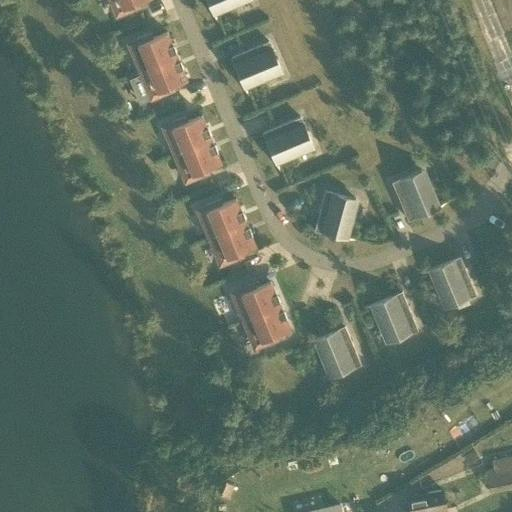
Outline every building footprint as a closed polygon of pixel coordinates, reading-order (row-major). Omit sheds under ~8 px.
[(115,0),(120,10),(124,9),(126,13),(139,7),(138,3),(144,0),(115,0)] [(214,12),(243,0),(207,0),(218,24),(219,23),(214,12)] [(139,71),(177,56),(167,31),(152,38),(151,34),(137,39),(139,43),(135,45),(144,68),(139,71)] [(245,86),(281,71),(269,41),(232,57),(249,97),(250,97),(245,86)] [(177,56),(139,71),(139,72),(145,70),(155,93),(158,92),(160,96),(174,90),(172,86),(187,80),(177,56)] [(174,155),(212,139),(202,115),(187,121),(185,117),(171,123),(173,127),(169,128),(179,152),(173,154),(174,155)] [(277,161),(313,146),(300,117),(263,132),(280,173),(281,172),(277,161)] [(212,139),(174,155),(179,153),(189,176),(193,175),(195,179),(208,173),(207,169),(222,163),(212,139)] [(437,206),(422,170),(393,183),(408,220),(449,203),(448,202),(437,206)] [(315,230),(357,241),(357,240),(346,237),(356,199),(325,191),(315,230)] [(208,238),(246,222),(236,198),(221,204),(219,200),(206,206),(207,210),(204,211),(213,235),(208,237),(208,238)] [(246,222),(208,238),(214,236),(224,259),(227,258),(229,262),(243,256),(241,252),(256,246),(246,222)] [(447,306),(476,294),(460,257),(420,274),(420,275),(431,270),(447,306)] [(242,321),(281,305),(270,281),(255,287),(254,283),(240,289),(242,293),(238,294),(248,318),(242,320),(242,321)] [(388,341),(418,329),(402,292),(362,309),(362,310),(373,305),(388,341)] [(281,305),(242,321),(243,321),(248,319),(258,343),(262,341),(263,345),(277,339),(276,335),(291,329),(281,305)] [(360,364),(345,326),(305,343),(305,344),(316,340),(331,376),(360,364)] [(511,456),(483,462),(490,493),(511,488),(511,456)] [(424,511),(447,508),(444,491),(407,497),(409,511),(424,511)] [(334,504),(335,511),(356,511),(354,500),(334,504)]
